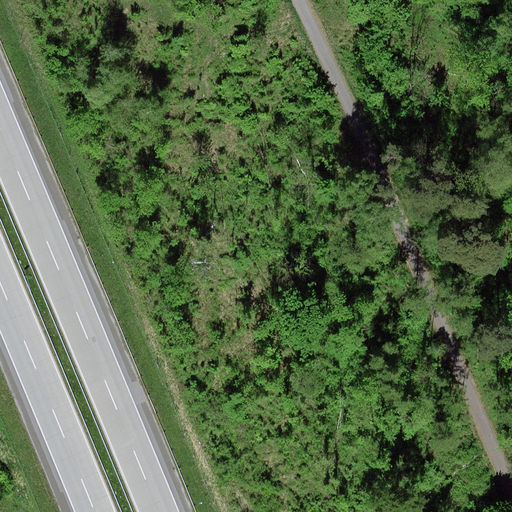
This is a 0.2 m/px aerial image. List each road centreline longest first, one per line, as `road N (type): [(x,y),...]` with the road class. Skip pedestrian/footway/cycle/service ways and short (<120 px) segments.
road 1 (track): [(317,0),(511,491)]
road 2 (motorway): [(155,511),(0,136)]
road 3 (motorway): [(0,292),(89,511)]
